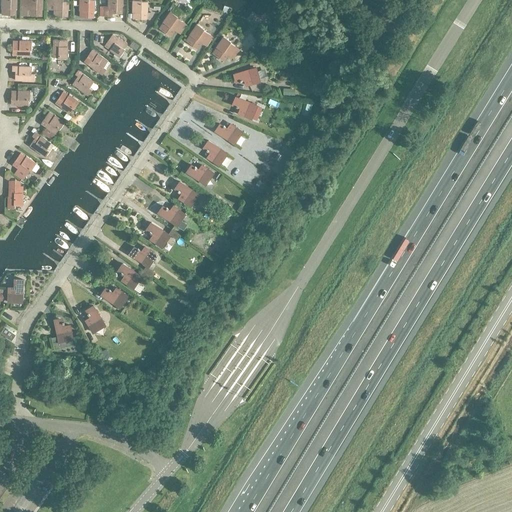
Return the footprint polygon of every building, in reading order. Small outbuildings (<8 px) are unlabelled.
[(2,0),(2,8),(2,15),(16,15),(16,9),(17,9),(17,0),(2,0)] [(28,0),(28,16),(42,16),(42,9),(43,9),(43,0),(28,0)] [(47,0),(47,11),(54,11),(54,16),(68,17),(68,10),(69,10),(69,0),(47,0)] [(80,0),(80,10),(80,11),(80,17),(94,18),(94,11),(95,11),(95,0),(80,0)] [(101,7),(101,16),(113,16),(113,13),(122,13),(123,6),(123,0),(108,0),(109,7),(101,7)] [(134,0),(133,0),(133,12),(133,19),(147,19),(147,13),(148,13),(148,2),(142,1),(142,0),(134,0)] [(164,22),(160,28),(171,36),(175,30),(176,31),(175,32),(181,36),(187,26),(181,22),(182,21),(177,18),(178,17),(171,11),(163,22),(164,22)] [(190,35),(186,41),(198,49),(202,43),(202,44),(207,48),(214,39),(208,35),(209,34),(204,30),(205,29),(197,24),(190,34),(190,35)] [(113,34),(105,45),(110,49),(110,50),(119,56),(123,51),(124,52),(129,44),(119,37),(118,38),(113,34)] [(217,47),(213,53),(224,61),(228,55),(229,56),(228,57),(233,60),(240,51),(235,47),(236,46),(231,43),(231,42),(224,36),(217,47)] [(53,46),(53,57),(59,57),(59,58),(68,59),(68,46),(67,46),(68,40),(54,39),(54,46),(53,46)] [(13,41),(13,55),(19,55),(30,56),(31,50),(32,50),(32,41),(20,40),(20,41),(13,41)] [(139,46),(133,41),(130,45),(136,50),(139,46)] [(92,55),(87,63),(93,67),(103,74),(107,69),(104,67),(108,61),(92,50),(90,54),(92,55)] [(12,66),(12,71),(16,71),(15,80),(22,80),(22,81),(35,81),(35,74),(32,74),(32,67),(12,66)] [(256,68),(235,74),(236,77),(237,79),(238,80),(240,81),(241,82),(243,81),(243,80),(246,79),(247,81),(246,81),(247,85),(260,82),(256,68)] [(78,76),(73,84),(79,88),(78,88),(89,95),(92,89),(90,88),(94,81),(78,70),(75,74),(78,76)] [(12,91),(11,105),(18,105),(29,106),(29,100),(30,100),(31,91),(18,90),(18,91),(12,91)] [(64,91),(55,103),(61,106),(61,107),(70,113),(73,109),(74,109),(79,102),(69,95),(64,91)] [(235,100),(235,102),(235,104),(237,106),(236,107),(238,107),(239,107),(242,108),(241,110),(239,113),(252,119),(257,105),(236,97),(235,100)] [(312,105),(304,102),(301,114),(310,116),(312,105)] [(49,112),(41,123),(47,127),(46,127),(48,128),(44,134),(52,140),(59,129),(60,130),(65,122),(55,115),(49,112)] [(218,128),(216,131),(234,144),(242,132),(231,124),(229,127),(229,128),(228,129),(225,127),(226,126),(224,125),(224,126),(222,126),(220,126),(218,128)] [(35,138),(30,145),(36,149),(46,157),(50,151),(47,149),(51,143),(35,132),(33,136),(35,138)] [(207,144),(206,145),(206,148),(207,149),(207,150),(208,151),(209,151),(212,153),(211,154),(210,154),(208,157),(219,165),(227,153),(209,140),(207,144)] [(21,153),(13,164),(18,168),(19,169),(15,175),(23,180),(30,170),(31,171),(37,163),(26,156),(26,157),(21,153)] [(189,169),(187,172),(206,185),(214,173),(203,165),(200,168),(201,168),(200,170),(197,168),(197,167),(196,166),(195,167),(193,167),(191,167),(189,169)] [(178,185),(178,187),(178,189),(179,190),(178,191),(180,192),(183,194),(182,195),(179,198),(191,206),(199,194),(180,182),(178,185)] [(8,196),(8,208),(15,208),(15,205),(22,205),(23,186),(21,186),(21,183),(9,183),(9,196),(8,196)] [(237,210),(243,214),(247,208),(241,204),(237,210)] [(186,214),(174,206),(172,209),(172,210),(171,211),(168,209),(169,208),(167,207),(166,208),(164,208),(162,208),(161,210),(159,213),(177,226),(178,225),(184,230),(188,224),(182,219),(186,214)] [(152,223),(150,226),(149,228),(149,230),(150,231),(149,232),(151,234),(152,233),(155,235),(154,237),(153,236),(151,239),(162,247),(170,235),(177,240),(180,236),(171,229),(168,234),(152,223)] [(207,245),(212,254),(221,249),(216,240),(207,245)] [(132,251),(130,254),(148,267),(157,255),(145,247),(143,250),(144,251),(143,252),(140,250),(140,249),(138,248),(138,249),(136,249),(134,250),(132,251)] [(121,267),(120,269),(121,271),(121,272),(121,274),(123,275),(123,274),(126,276),(125,278),(125,277),(123,281),(134,288),(142,276),(123,264),(121,267)] [(9,288),(8,301),(22,302),(23,279),(20,279),(18,280),(16,281),(15,283),(14,283),(14,285),(15,285),(15,288),(12,288),(9,288)] [(104,292),(101,295),(120,308),(128,296),(117,288),(115,291),(115,292),(114,293),(111,291),(112,291),(110,289),(109,290),(107,290),(105,291),(104,292)] [(106,326),(99,314),(93,305),(85,310),(89,317),(84,320),(92,334),(106,326)] [(58,319),(55,320),(59,342),(73,339),(70,325),(67,326),(67,327),(65,327),(64,324),(65,323),(64,321),(63,321),(62,320),(60,319),(58,319)] [(5,327),(1,333),(12,340),(16,334),(5,327)]
